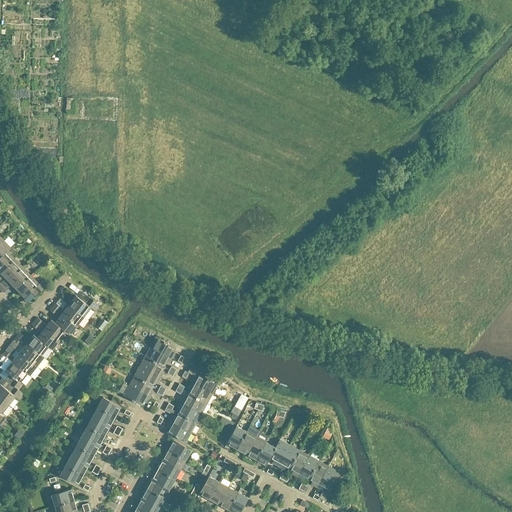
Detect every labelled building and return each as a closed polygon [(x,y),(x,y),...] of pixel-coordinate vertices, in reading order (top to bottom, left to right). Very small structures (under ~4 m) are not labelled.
[(28,16),(28,0),(6,0),(7,3),(15,3),(15,13),(7,13),(6,23),(12,23),(12,26),(15,26),(15,22),(21,22),(22,16),(28,16)] [(52,23),(54,3),(43,2),(43,11),(33,11),(32,21),(52,23)] [(0,257),(10,248),(2,240),(0,241),(0,257)] [(0,272),(0,273),(14,260),(7,252),(10,248),(0,257),(0,272)] [(0,289),(22,268),(14,260),(0,273),(5,278),(0,282),(0,289)] [(0,289),(3,293),(12,285),(16,289),(30,276),(22,268),(0,289)] [(30,293),(35,298),(46,287),(41,281),(38,284),(30,276),(16,289),(24,298),(30,293)] [(84,317),(91,308),(94,311),(99,305),(82,292),(78,298),(76,296),(68,305),(84,317)] [(65,310),(55,303),(52,307),(77,326),(84,317),(68,305),(65,310)] [(77,326),(52,307),(49,310),(59,318),(55,323),(51,319),(50,320),(66,332),(70,335),(77,326)] [(37,318),(34,322),(59,341),(66,332),(50,320),(47,325),(37,318)] [(31,325),(41,332),(36,338),(48,347),(48,348),(52,350),(59,341),(34,322),(31,325)] [(36,338),(33,335),(29,340),(19,333),(16,337),(41,356),(48,348),(48,347),(36,338)] [(46,360),(41,356),(16,337),(14,340),(23,348),(19,353),(39,369),(46,360)] [(171,351),(173,347),(155,337),(150,347),(171,359),(174,353),(171,351)] [(135,352),(139,344),(126,338),(122,345),(135,352)] [(168,365),(171,359),(150,347),(144,357),(162,367),(165,363),(168,365)] [(39,369),(19,353),(15,358),(6,351),(2,355),(7,358),(27,374),(32,378),(39,369)] [(160,370),(162,367),(144,357),(139,367),(160,378),(164,372),(160,370)] [(27,374),(7,358),(0,367),(11,376),(7,381),(10,384),(19,391),(23,386),(20,383),(27,374)] [(160,378),(139,367),(134,376),(152,386),(154,382),(157,384),(160,378)] [(194,377),(191,383),(212,394),(217,385),(220,386),(223,379),(207,370),(203,377),(200,374),(197,379),(194,377)] [(150,390),(152,386),(134,376),(129,386),(150,397),(153,392),(150,390)] [(212,394),(191,383),(188,389),(191,390),(189,394),(207,404),(212,394)] [(15,397),(19,399),(23,394),(19,391),(10,384),(6,389),(0,384),(0,399),(8,406),(15,397)] [(150,397),(129,386),(123,396),(141,406),(143,402),(146,404),(150,397)] [(207,404),(189,394),(187,398),(184,396),(180,402),(201,414),(207,404)] [(115,417),(120,407),(103,398),(99,405),(93,402),(92,404),(97,407),(97,408),(115,417)] [(0,413),(5,418),(2,415),(8,406),(0,399),(0,413)] [(201,414),(180,402),(177,408),(180,410),(178,413),(196,423),(201,414)] [(172,410),(165,407),(163,410),(169,414),(170,413),(173,415),(175,412),(172,410)] [(115,417),(97,408),(92,417),(110,427),(115,417)] [(196,423),(178,413),(176,417),(173,416),(170,422),(191,433),(196,423)] [(110,427),(92,417),(88,424),(84,422),(83,425),(104,437),(110,427)] [(228,421),(225,426),(231,429),(234,424),(228,421)] [(166,427),(170,429),(167,433),(185,443),(191,433),(170,422),(166,427)] [(104,437),(83,425),(82,426),(86,429),(81,437),(99,446),(104,437)] [(236,450),(246,432),(236,426),(226,444),(236,450)] [(326,430),(322,437),(328,440),(332,434),(326,430)] [(246,455),(256,437),(246,432),(236,450),(246,455)] [(99,446),(81,437),(76,446),(94,456),(99,446)] [(256,460),(265,442),(256,437),(246,455),(256,460)] [(186,460),(191,450),(173,440),(168,450),(186,460)] [(278,466),(290,445),(279,440),(275,448),(270,458),(274,460),(272,463),(278,466)] [(270,458),(275,448),(265,442),(256,460),(266,466),(270,458)] [(289,468),(299,451),(290,445),(278,466),(284,469),(286,466),(289,468)] [(94,456),(76,446),(71,456),(88,466),(94,456)] [(186,460),(168,450),(162,460),(180,470),(186,460)] [(297,477),(309,456),(299,451),(289,468),(293,471),(291,474),(297,477)] [(83,475),(88,466),(71,456),(65,466),(83,475)] [(309,479),(319,461),(309,456),(297,477),(303,480),(305,477),(309,479)] [(180,470),(162,460),(157,470),(175,479),(180,470)] [(317,488),(328,467),(319,461),(309,479),(313,481),(311,484),(317,488)] [(78,486),(83,475),(65,466),(60,476),(78,486)] [(269,470),(269,469),(267,473),(272,475),(275,468),(271,466),(269,470)] [(337,490),(346,473),(339,470),(338,472),(328,467),(317,488),(323,491),(324,488),(329,490),(331,486),(337,490)] [(175,479),(157,470),(152,479),(170,489),(175,479)] [(209,500),(219,482),(208,476),(199,494),(209,500)] [(170,489),(152,479),(146,489),(164,499),(170,489)] [(218,505),(228,487),(219,482),(209,500),(218,505)] [(228,511),(238,493),(228,487),(218,505),(228,511)] [(74,500),(71,489),(51,495),(55,506),(74,500)] [(164,499),(146,489),(141,499),(159,509),(164,499)] [(230,511),(240,511),(248,498),(238,493),(228,511),(230,511)] [(156,511),(159,509),(141,499),(136,508),(142,511),(156,511)] [(73,511),(77,511),(74,500),(55,506),(56,511),(73,511)] [(309,509),(311,505),(302,500),(300,504),(309,509)] [(259,503),(254,511),(262,511),(266,506),(259,503)]
